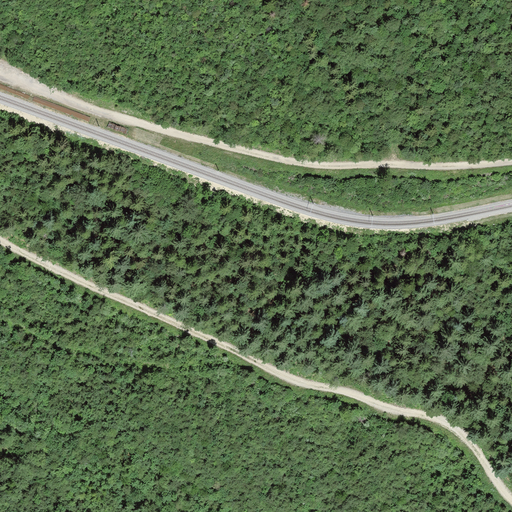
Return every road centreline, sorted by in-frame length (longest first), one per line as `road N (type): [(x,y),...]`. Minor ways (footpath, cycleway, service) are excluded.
road 1 (track): [(0,239),(293,379),(448,423),(511,500)]
road 2 (track): [(511,163),(309,164),(106,115),(0,78)]
